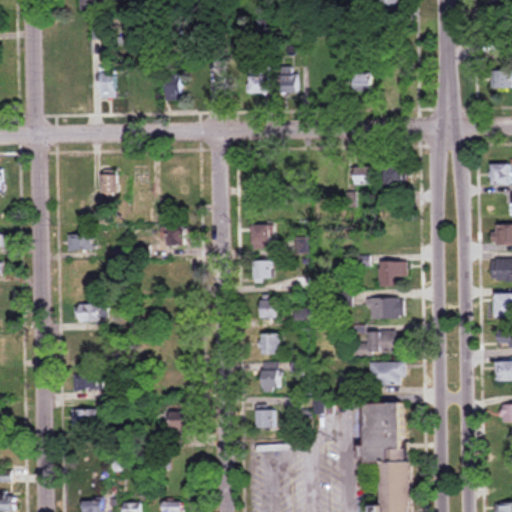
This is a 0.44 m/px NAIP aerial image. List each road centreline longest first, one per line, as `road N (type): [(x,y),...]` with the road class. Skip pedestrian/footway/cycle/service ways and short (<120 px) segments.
road 1 (residential): [(45,511),(33,0)]
road 2 (residential): [(511,127),(0,137)]
road 3 (residential): [(224,511),(219,29)]
road 4 (residential): [(469,511),(463,208),(447,129)]
road 5 (residential): [(447,129),(437,160),(435,239),(439,511)]
road 6 (residential): [(447,129),(444,0)]
